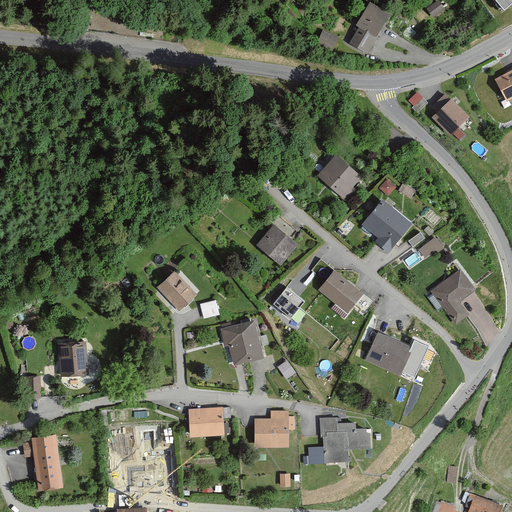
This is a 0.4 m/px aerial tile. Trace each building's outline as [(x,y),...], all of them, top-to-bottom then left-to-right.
[(438,1),(426,11),(433,20),(445,10),(438,1)] [(391,15),(370,3),(356,28),(358,29),(349,46),(368,57),(391,15)] [(338,39),(322,33),(315,49),(331,56),(338,39)] [(511,72),(495,81),(507,103),(511,100),(511,72)] [(427,105),(422,99),(411,109),(416,115),(427,105)] [(469,118),(452,100),(432,119),(448,137),(469,118)] [(362,179),(336,156),(317,178),(346,203),(356,192),(354,189),(362,179)] [(396,189),(388,181),(379,189),(387,197),(396,189)] [(403,186),(400,192),(414,199),(417,192),(403,186)] [(384,207),(381,204),(362,227),(378,240),(376,243),(390,254),(413,225),(387,204),(384,207)] [(298,246),(273,226),(255,247),(280,268),(298,246)] [(426,240),(421,234),(408,243),(413,249),(426,240)] [(445,249),(437,238),(418,251),(424,260),(436,252),(438,254),(445,249)] [(478,291),(462,270),(431,292),(433,296),(428,300),(437,311),(441,308),(455,327),(469,316),(460,304),(478,291)] [(197,296),(175,272),(157,288),(179,312),(197,296)] [(373,303),(335,272),(319,292),(335,306),(332,310),(344,321),(355,308),(363,314),(373,303)] [(304,300),(287,286),(274,302),(291,315),(304,300)] [(220,316),(217,301),(201,305),(204,320),(220,316)] [(265,360),(255,322),(221,330),(226,348),(230,347),(235,367),(265,360)] [(410,347),(379,334),(366,362),(403,379),(407,372),(417,350),(410,347)] [(415,337),(410,347),(417,350),(407,372),(417,376),(431,345),(415,337)] [(88,375),(85,344),(61,347),(62,359),(59,359),(61,378),(88,375)] [(294,375),(287,363),(278,369),(286,380),(294,375)] [(41,398),(40,378),(25,378),(26,399),(41,398)] [(229,409),(189,411),(191,440),(225,437),(224,421),(229,421),(229,409)] [(289,413),(272,413),(272,420),(255,420),(255,448),(290,447),(290,431),(295,431),(295,418),(289,418),(289,413)] [(324,440),(325,464),(350,463),(350,451),(373,450),(373,430),(357,431),(357,424),(338,425),(338,419),(320,420),(321,440),(324,440)] [(62,489),(56,436),(31,439),(32,444),(23,444),(25,459),(33,458),(37,492),(62,489)] [(456,484),(458,469),(449,469),(448,484),(456,484)] [(291,488),(291,474),(280,475),(281,488),(291,488)] [(502,511),(504,509),(471,495),(464,511),(502,511)] [(454,511),(455,508),(436,501),(432,511),(454,511)]
